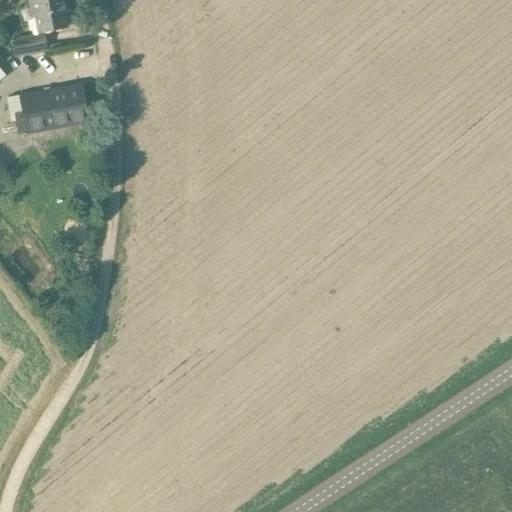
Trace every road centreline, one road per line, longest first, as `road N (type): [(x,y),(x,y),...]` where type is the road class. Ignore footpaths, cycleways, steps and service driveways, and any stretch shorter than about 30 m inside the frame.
road 1 (track): [(2,511),(15,472),(77,367),(110,230),(115,139),(98,0)]
road 2 (tertiary): [(302,511),(511,373)]
